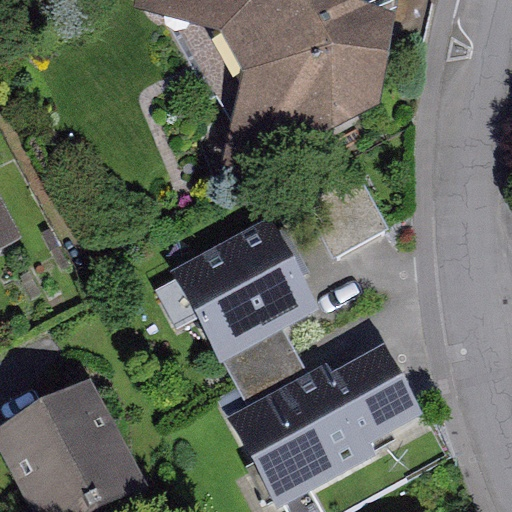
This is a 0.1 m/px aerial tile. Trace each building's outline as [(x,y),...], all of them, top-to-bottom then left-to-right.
[(140,0),(139,8),(218,42),(244,80),(230,174),(258,184),(389,111),(407,0),(140,0)] [(368,174),(309,206),(337,258),(396,226),(368,174)] [(0,177),(0,280),(43,257),(0,177)] [(328,317),(276,229),(182,285),(259,414),(232,429),(282,511),(291,511),(439,424),(385,335),(318,376),(295,337),(328,317)] [(95,385),(0,437),(0,442),(38,511),(125,511),(156,495),(95,385)]
